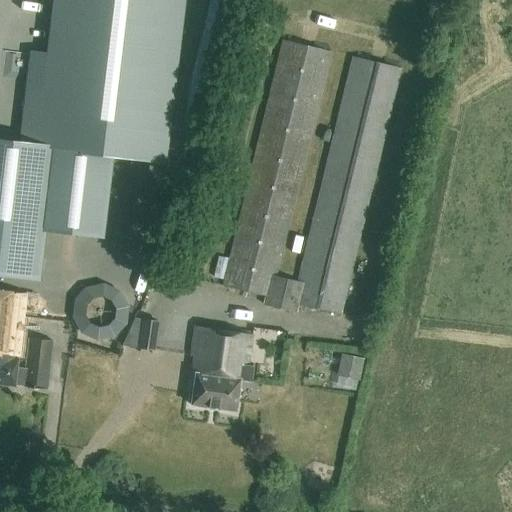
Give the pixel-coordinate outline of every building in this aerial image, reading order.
[(21,146),(0,143),(0,273),(35,278),(42,228),(99,235),(109,154),(161,160),(179,0),(57,0),(47,90),(28,88),(21,146)] [(223,287),(264,297),(262,305),(293,314),(295,305),(340,315),(400,68),(353,57),(298,282),(275,276),(330,52),(283,41),(223,287)] [(295,260),(300,240),(291,238),(287,258),(295,260)] [(208,280),(217,281),(221,255),(212,253),(208,280)] [(16,368),(24,297),(0,293),(0,384),(15,387),(15,386),(24,387),(24,388),(47,391),(53,341),(29,338),(26,370),(16,368)] [(158,323),(142,321),(138,351),(155,353),(158,323)] [(190,405),(235,412),(240,380),(251,382),(253,367),(247,366),(251,337),(196,330),(192,355),(197,356),(190,405)]
